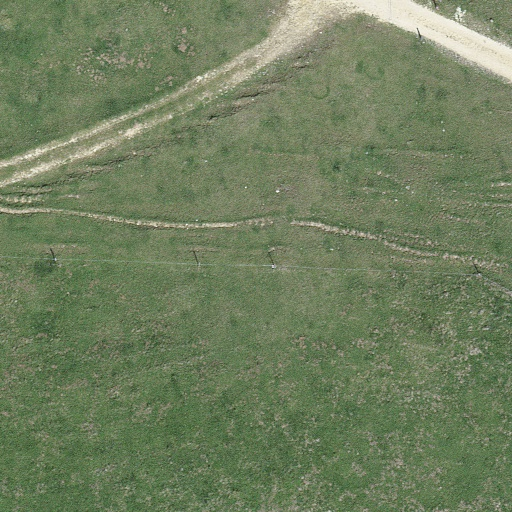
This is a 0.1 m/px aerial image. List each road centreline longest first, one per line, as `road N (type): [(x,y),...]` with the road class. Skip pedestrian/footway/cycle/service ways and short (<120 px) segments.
road 1 (track): [(315,0),(265,45),(168,98),(0,170)]
road 2 (track): [(511,61),(395,0)]
